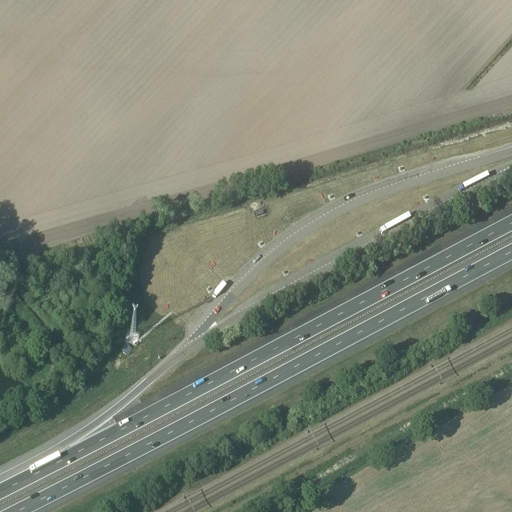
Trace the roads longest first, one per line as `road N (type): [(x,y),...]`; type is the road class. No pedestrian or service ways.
road 1 (motorway): [(16,511),(511,251)]
road 2 (motorway): [(511,222),(28,475)]
road 3 (motorway): [(182,351),(28,475)]
